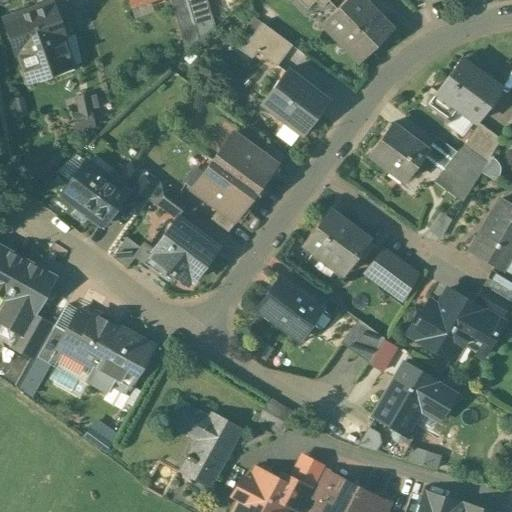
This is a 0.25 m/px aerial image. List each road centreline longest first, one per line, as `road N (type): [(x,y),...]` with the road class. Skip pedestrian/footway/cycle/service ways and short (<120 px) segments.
road 1 (residential): [(511,14),(442,37),(407,60),(316,173)]
road 2 (residential): [(198,339),(22,212)]
road 3 (residential): [(316,173),(198,339)]
road 4 (residential): [(316,173),(432,256)]
road 5 (residential): [(198,339),(318,409)]
